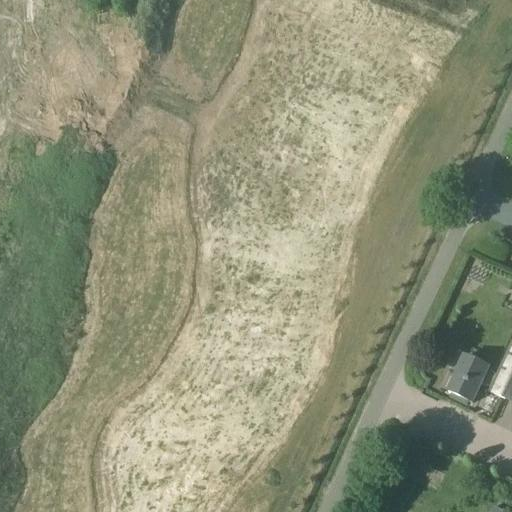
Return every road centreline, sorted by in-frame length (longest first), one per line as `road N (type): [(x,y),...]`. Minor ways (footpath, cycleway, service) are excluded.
road 1 (unclassified): [(326,511),(511,109)]
road 2 (unknown): [(384,385),(511,449)]
